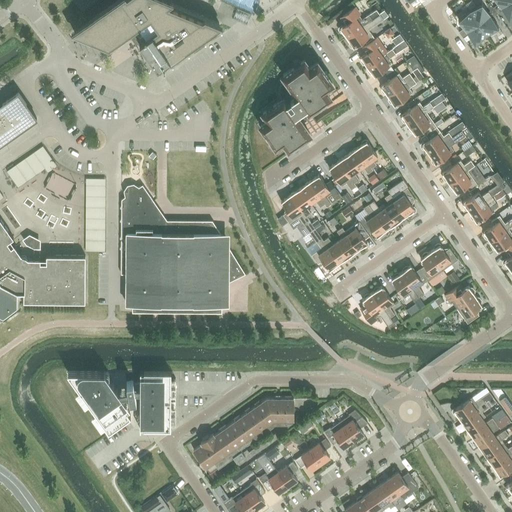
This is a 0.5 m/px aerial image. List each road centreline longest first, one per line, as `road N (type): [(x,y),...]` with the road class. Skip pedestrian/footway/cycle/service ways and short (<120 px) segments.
road 1 (residential): [(214,511),(165,442),(254,380),(350,380),(409,412)]
road 2 (unclassified): [(296,4),(157,103)]
road 3 (unclassified): [(298,511),(393,445),(409,412)]
road 4 (unclassified): [(111,157),(114,301)]
road 5 (unclassified): [(409,412),(422,380),(511,317)]
road 6 (residential): [(333,292),(444,214)]
road 7 (residential): [(491,511),(427,422),(409,412)]
road 8 (residential): [(265,184),(371,110)]
road 9 (residential): [(444,214),(371,110)]
